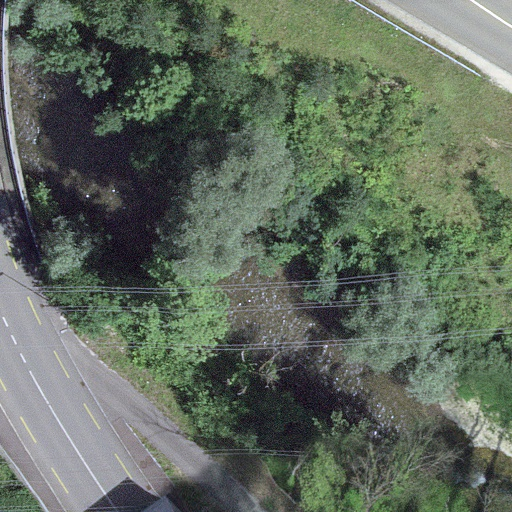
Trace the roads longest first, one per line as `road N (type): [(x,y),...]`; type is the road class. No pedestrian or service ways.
road 1 (track): [(248,511),(121,401),(81,351),(5,323)]
road 2 (primary): [(0,308),(22,364),(118,511)]
